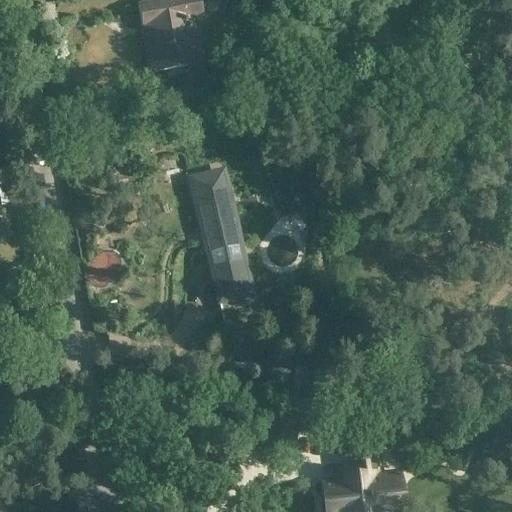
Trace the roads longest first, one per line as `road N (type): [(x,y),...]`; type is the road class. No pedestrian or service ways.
road 1 (residential): [(77,350),(13,0)]
road 2 (residential): [(104,511),(77,350)]
